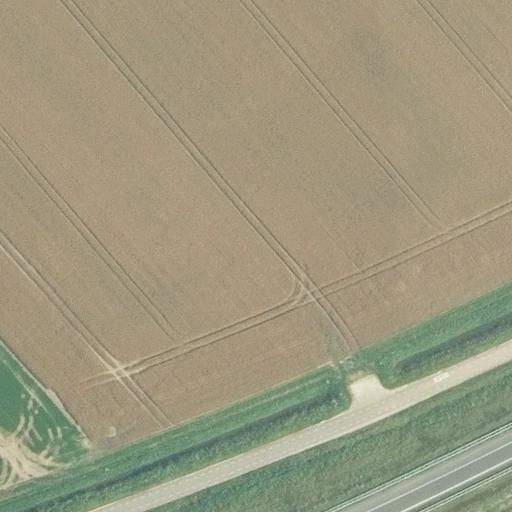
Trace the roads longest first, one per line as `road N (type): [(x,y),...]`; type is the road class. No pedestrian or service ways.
road 1 (unclassified): [(120,511),(511,352)]
road 2 (motorway): [(511,447),(378,511)]
